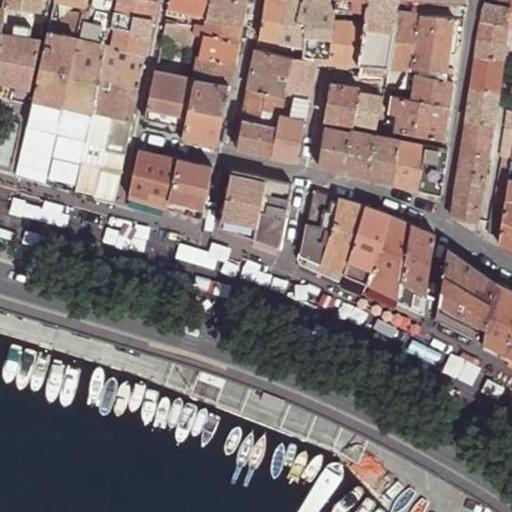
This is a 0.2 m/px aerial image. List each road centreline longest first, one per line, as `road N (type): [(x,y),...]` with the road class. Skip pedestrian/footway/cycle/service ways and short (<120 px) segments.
road 1 (primary): [(0,277),(339,389),(511,489)]
road 2 (residential): [(476,0),(444,228)]
road 3 (residential): [(480,253),(510,28)]
road 4 (residential): [(224,158),(257,0)]
road 5 (residential): [(422,357),(279,290)]
road 6 (residential): [(444,228),(306,177)]
road 7 (residential): [(163,0),(135,138)]
road 8 (residential): [(444,228),(422,357)]
